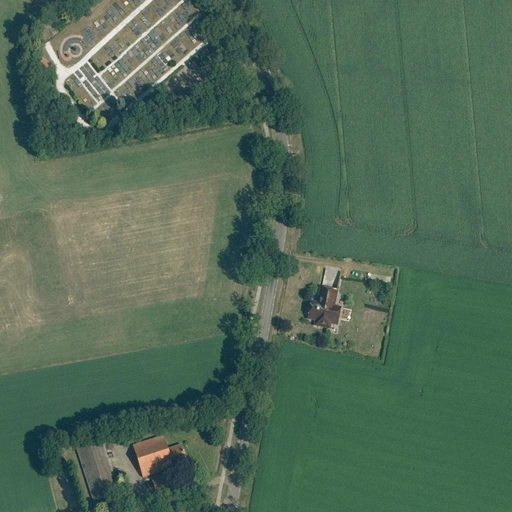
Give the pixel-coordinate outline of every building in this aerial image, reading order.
[(44,61),(38,66),(45,74),(51,69),(44,61)] [(339,283),(340,268),(325,267),(325,283),(339,283)] [(309,317),(308,320),(316,321),(315,326),(329,329),(330,324),(338,326),(341,309),(334,307),(337,293),(321,290),(319,299),(321,300),(320,305),(312,303),(311,306),(308,308),(307,313),(309,317)] [(163,437),(133,446),(143,479),(183,466),(182,464),(187,463),(182,446),(167,450),(163,437)] [(122,499),(103,440),(77,448),(96,507),(122,499)] [(172,475),(152,481),(157,495),(176,488),(172,475)]
